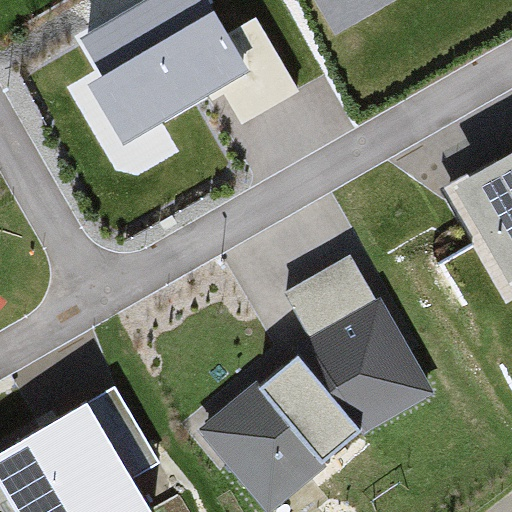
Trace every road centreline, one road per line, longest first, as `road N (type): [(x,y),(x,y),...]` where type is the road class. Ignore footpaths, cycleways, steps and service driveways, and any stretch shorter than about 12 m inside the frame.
road 1 (residential): [(511,58),(90,300)]
road 2 (residential): [(90,300),(0,140)]
